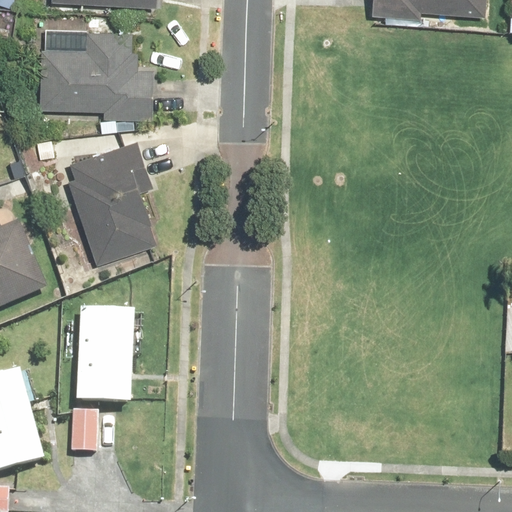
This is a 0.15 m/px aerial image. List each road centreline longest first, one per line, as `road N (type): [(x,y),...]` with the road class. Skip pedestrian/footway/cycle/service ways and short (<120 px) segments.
road 1 (residential): [(246,0),(230,496)]
road 2 (residential): [(230,496),(499,511)]
